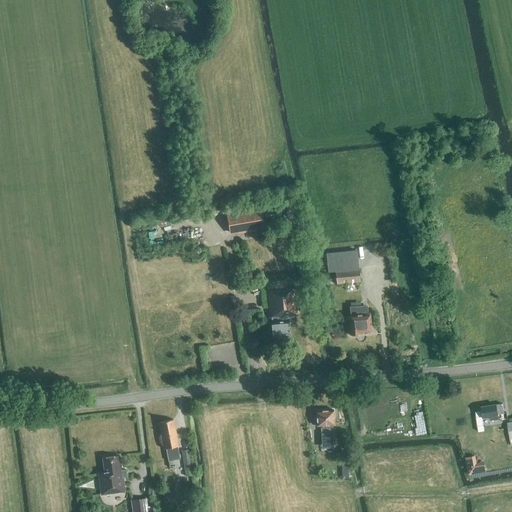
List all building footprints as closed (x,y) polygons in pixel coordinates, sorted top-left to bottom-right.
[(287,219),(298,217),(295,200),(284,201),(287,219)] [(259,212),(226,215),(228,232),(260,229),(259,212)] [(336,271),(358,269),(357,254),(328,257),(329,272),(336,271)] [(358,269),(336,271),(337,285),(360,282),(358,269)] [(286,290),(286,289),(266,291),(269,319),(271,318),(272,323),(269,323),(270,338),(290,336),(288,321),(287,317),(297,316),(294,289),(286,290)] [(361,307),(361,303),(350,303),(351,308),(350,308),(351,316),(349,316),(350,335),(351,335),(352,336),(357,336),(358,334),(358,333),(370,332),(369,315),(367,315),(366,307),(361,307)] [(497,415),(504,414),(502,404),(481,407),(483,418),(490,417),(491,421),(498,420),(497,415)] [(334,409),(315,411),(316,418),(313,418),(314,425),(316,425),(316,427),(320,427),(322,448),(333,448),(332,426),(335,426),(334,409)] [(445,424),(442,409),(430,411),(433,427),(435,436),(453,432),(452,428),(453,428),(452,423),(445,424)] [(160,435),(162,445),(163,445),(164,449),(166,449),(169,461),(179,459),(178,451),(177,451),(176,447),(178,446),(173,420),(158,423),(161,435),(160,435)] [(345,446),(346,476),(353,476),(351,446),(345,446)] [(186,475),(192,474),(189,450),(182,451),(186,475)] [(122,471),(120,455),(102,458),(104,473),(98,473),(101,496),(126,492),(124,478),(127,477),(126,470),(122,471)] [(469,472),(483,469),(482,462),(467,465),(469,472)] [(174,503),(173,491),(163,492),(164,502),(170,501),(170,504),(174,503)] [(146,498),(131,500),(132,511),(149,511),(149,507),(147,507),(146,498)]
